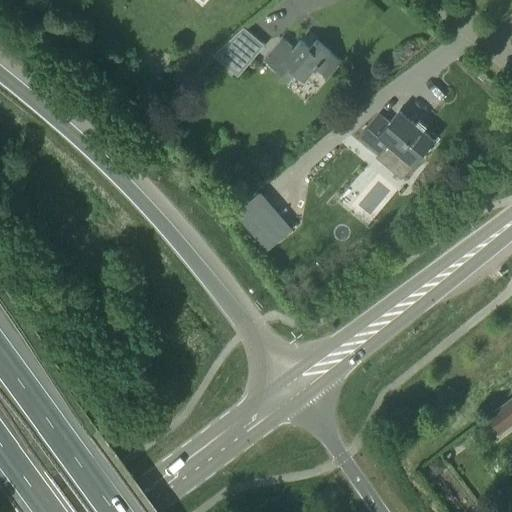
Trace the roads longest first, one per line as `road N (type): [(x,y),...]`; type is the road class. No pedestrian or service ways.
road 1 (motorway): [(295,387),(132,190),(0,75)]
road 2 (tertiary): [(295,387),(511,224)]
road 3 (tertiary): [(129,511),(295,387)]
road 4 (motorway): [(114,511),(0,353)]
road 5 (motorway): [(378,511),(295,387)]
